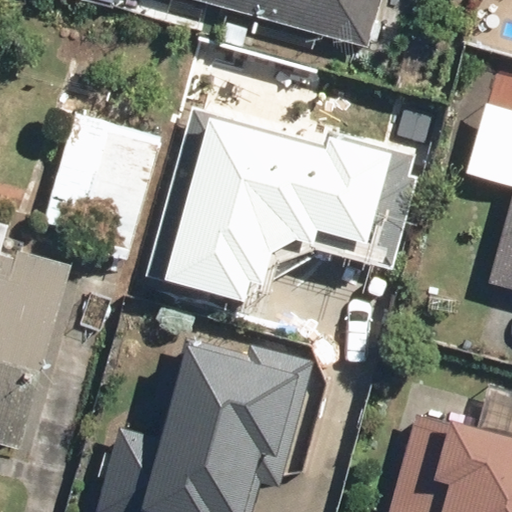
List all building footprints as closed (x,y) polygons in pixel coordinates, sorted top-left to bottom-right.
[(187,0),(370,49),(383,0),(187,0)] [(298,236),(393,266),(422,156),(327,131),(324,143),(293,134),(295,126),(193,98),(145,274),(248,302),(254,278),(265,281),(274,250),(298,236)] [(511,200),(490,282),(511,288),(511,200)] [(0,443),(25,450),(75,263),(15,248),(13,255),(0,251),(0,443)] [(121,424),(96,511),(256,511),(265,480),(282,485),(316,359),(255,343),(252,354),(187,336),(159,435),(121,424)] [(511,511),(511,434),(419,409),(391,511),(511,511)]
